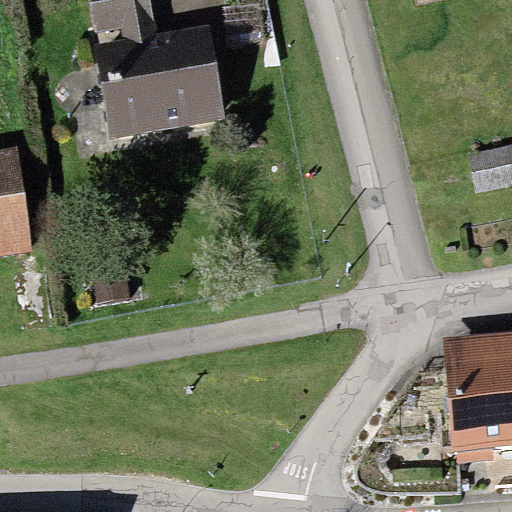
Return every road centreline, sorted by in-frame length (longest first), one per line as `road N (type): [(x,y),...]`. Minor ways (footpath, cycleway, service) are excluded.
road 1 (residential): [(0,370),(408,301)]
road 2 (residential): [(408,301),(330,0)]
road 3 (residential): [(278,511),(408,301)]
road 4 (residential): [(223,511),(0,496)]
